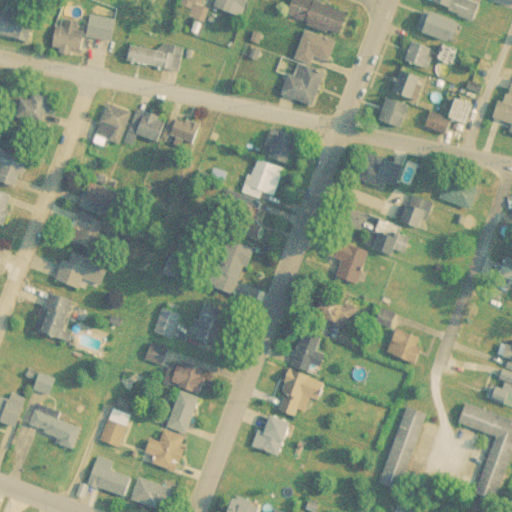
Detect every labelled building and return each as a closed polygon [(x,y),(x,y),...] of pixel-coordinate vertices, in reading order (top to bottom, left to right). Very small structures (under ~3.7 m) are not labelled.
[(182,0),(180,8),(206,15),(210,0),(182,0)] [(237,7),(245,10),(248,0),(215,0),(213,8),(234,15),(237,7)] [(340,34),(347,12),(308,0),(291,0),(286,17),(340,34)] [(475,19),(480,4),(465,0),(426,0),(425,4),(475,19)] [(37,15),(9,9),(8,16),(0,14),(0,37),(31,44),(37,15)] [(416,32),(452,43),(459,23),(423,11),(416,32)] [(54,53),(84,55),(85,23),(55,22),(54,53)] [(336,42),(303,31),(294,60),(311,65),(314,58),(329,63),(336,42)] [(435,51),(411,43),(404,62),(428,70),(435,51)] [(179,73),(183,49),(163,45),(162,53),(128,47),(125,63),(179,73)] [(314,106),(324,73),(297,66),(294,77),(288,76),(282,97),(314,106)] [(425,80),(399,71),(391,94),(417,103),(425,80)] [(511,79),(509,79),(497,122),(511,126),(508,134),(511,135),(511,79)] [(20,122),(47,122),(47,97),(20,97),(20,122)] [(446,136),(452,120),(467,126),(474,107),(456,100),(448,120),(430,113),(424,128),(446,136)] [(409,105),(386,101),(382,125),(405,129),(409,105)] [(131,114),(106,106),(95,137),(120,146),(131,114)] [(125,144),(133,147),(137,136),(158,144),(167,121),(137,110),(125,144)] [(200,126),(174,118),(169,137),(195,145),(200,126)] [(266,147),(274,151),(271,159),(289,166),(298,142),(272,131),(266,147)] [(0,186),(23,186),(23,156),(0,156),(0,186)] [(243,194),(260,200),(262,194),(274,198),(283,169),(254,160),(243,194)] [(104,190),(107,179),(93,176),(85,206),(122,216),(127,196),(104,190)] [(471,211),(478,190),(446,179),(439,200),(471,211)] [(11,194),(0,193),(0,223),(9,224),(11,194)] [(431,204),(412,196),(407,206),(401,204),(394,219),(419,230),(431,204)] [(231,208),(253,215),(256,205),(234,197),(231,208)] [(70,240),(94,251),(106,225),(81,214),(70,240)] [(400,229),(381,221),(369,248),(393,258),(396,252),(402,255),(409,239),(398,235),(400,229)] [(334,278),(356,286),(368,253),(332,239),(325,258),(339,263),(334,278)] [(253,250),(234,242),(214,288),(233,296),(253,250)] [(55,281),(78,290),(82,279),(101,286),(108,266),(66,251),(55,281)] [(511,280),(511,260),(506,259),(501,276),(511,280)] [(349,330),(359,304),(326,292),(317,318),(349,330)] [(63,340),(75,302),(49,294),(37,332),(63,340)] [(232,316),(203,305),(190,337),(219,348),(232,316)] [(171,337),(178,316),(163,311),(156,333),(171,337)] [(425,341),(396,329),(386,353),(415,365),(425,341)] [(312,375),(323,340),(302,333),(291,367),(312,375)] [(168,370),(163,384),(201,396),(209,372),(179,362),(176,372),(168,370)] [(307,398),(320,402),(325,386),(293,375),(281,413),(300,419),(307,398)] [(493,399),(511,399),(511,376),(493,376),(493,399)] [(185,435),(200,401),(180,393),(166,427),(185,435)] [(28,408),(3,394),(0,399),(0,422),(15,431),(28,408)] [(81,429),(58,422),(61,413),(38,406),(30,433),(76,447),(81,429)] [(493,437),(476,497),(498,504),(511,456),(511,420),(465,406),(459,427),(493,437)] [(427,415),(405,407),(378,485),(400,492),(427,415)] [(130,415),(110,410),(102,443),(121,448),(130,415)] [(280,457),(291,423),(270,417),(265,434),(257,431),(252,448),(280,457)] [(160,444),(150,440),(144,456),(152,459),(150,464),(176,473),(188,440),(164,432),(160,444)] [(125,499),(131,480),(111,473),(114,464),(96,458),(87,487),(125,499)] [(170,511),(177,492),(138,479),(131,502),(163,511),(170,511)] [(254,511),(257,504),(232,497),(227,511),(254,511)]
